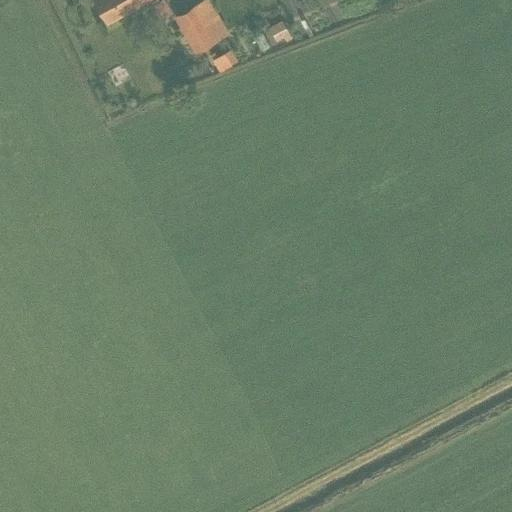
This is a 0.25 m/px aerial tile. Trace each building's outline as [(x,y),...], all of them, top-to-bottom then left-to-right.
[(95,0),(100,9),(106,20),(142,0),(95,0)] [(165,0),(154,0),(148,4),(156,18),(171,10),(165,0)] [(174,14),(194,51),(215,40),(195,3),(174,14)] [(281,18),(268,25),(277,40),(290,32),(281,18)] [(262,31),(253,36),(261,49),(269,44),(262,31)] [(224,50),(211,57),(219,71),(232,64),(224,50)]
